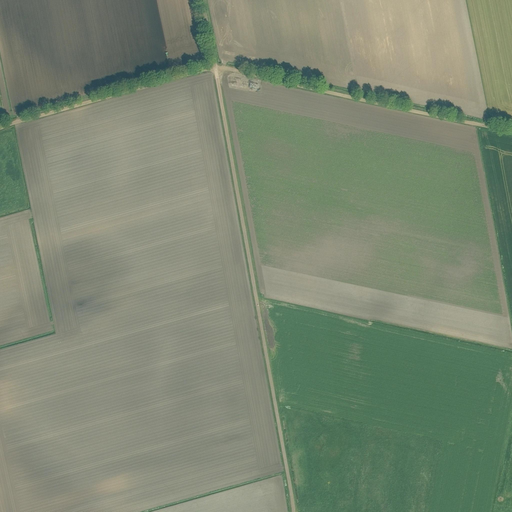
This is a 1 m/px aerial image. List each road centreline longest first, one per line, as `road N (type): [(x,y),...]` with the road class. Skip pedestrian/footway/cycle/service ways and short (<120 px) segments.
road 1 (track): [(0,127),(215,67),(511,131)]
road 2 (unclassified): [(293,511),(201,0)]
